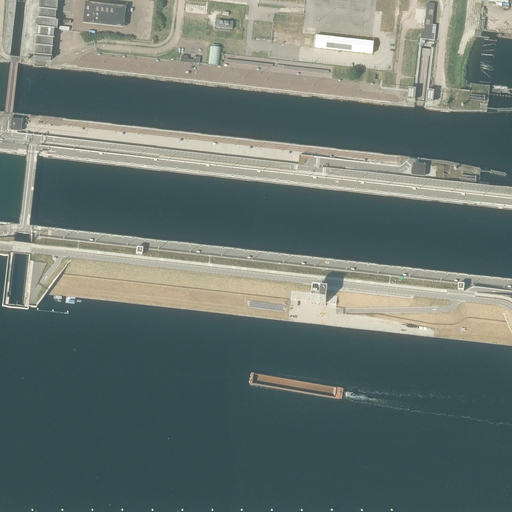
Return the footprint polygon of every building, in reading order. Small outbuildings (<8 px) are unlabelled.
[(9,58),(11,54),(16,0),(7,0),(2,48),(2,53),(4,55),(9,58)] [(33,59),(50,61),(50,59),(54,29),(57,29),(57,26),(57,23),(58,21),(54,20),(56,11),(57,2),(56,0),(38,0),(38,9),(39,9),(38,19),(35,18),(34,27),(37,27),(34,55),(33,57),(33,58),(33,59)] [(393,32),(395,0),(376,0),(376,10),(382,11),(381,31),(393,32)] [(82,24),(112,27),(123,28),(126,7),(85,2),(82,24)] [(421,39),(434,41),(434,40),(436,25),(432,25),(435,4),(427,3),(427,7),(427,10),(425,26),(424,30),(424,33),(422,33),(421,38),(421,39)] [(233,22),(217,21),(216,28),(219,28),(218,30),(229,32),(230,29),(232,29),(233,22)] [(315,36),(314,48),(338,51),(340,51),(373,54),(374,42),(345,39),(315,36)] [(221,48),(210,47),(208,64),(219,66),(221,48)] [(407,99),(407,100),(408,100),(414,101),(415,101),(416,89),(414,88),(413,88),(409,88),(408,90),(408,92),(407,99)] [(427,90),(426,102),(433,103),(433,100),(434,95),(434,92),(434,91),(430,90),(428,90),(427,90)] [(9,122),(8,131),(10,131),(21,132),(22,123),(22,121),(22,120),(12,119),(9,118),(9,119),(9,121),(9,122)] [(413,163),(413,164),(412,175),(425,177),(426,165),(413,163)] [(2,306),(28,309),(37,227),(30,226),(22,305),(9,304),(18,223),(11,222),(7,255),(2,306)] [(290,299),(290,300),(311,302),(311,304),(326,306),(326,304),(336,305),(337,296),(327,295),(327,292),(327,290),(328,287),(316,285),(313,285),(313,288),(312,290),(312,293),(291,291),(290,299)]
